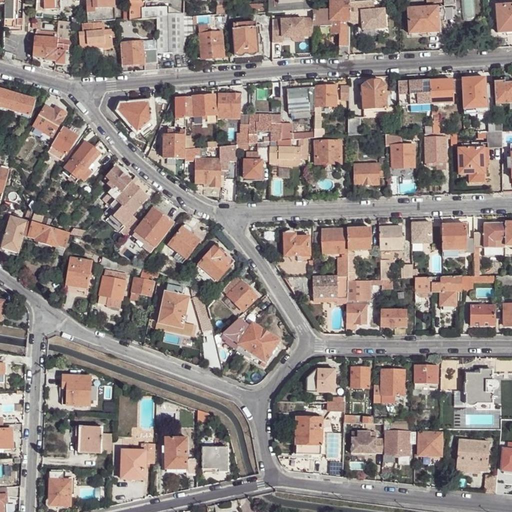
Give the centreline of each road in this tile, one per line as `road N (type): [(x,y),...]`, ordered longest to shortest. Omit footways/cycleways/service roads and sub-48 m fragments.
road 1 (residential): [(72,88),(511,58)]
road 2 (residential): [(223,215),(511,205)]
road 3 (residential): [(275,481),(511,507)]
road 4 (residential): [(256,404),(97,341),(41,307)]
road 5 (residential): [(31,511),(41,307)]
road 6 (residential): [(511,346),(310,343)]
road 7 (residential): [(72,88),(116,142),(223,215)]
road 8 (residential): [(223,215),(310,343)]
road 9 (residential): [(142,511),(275,481)]
